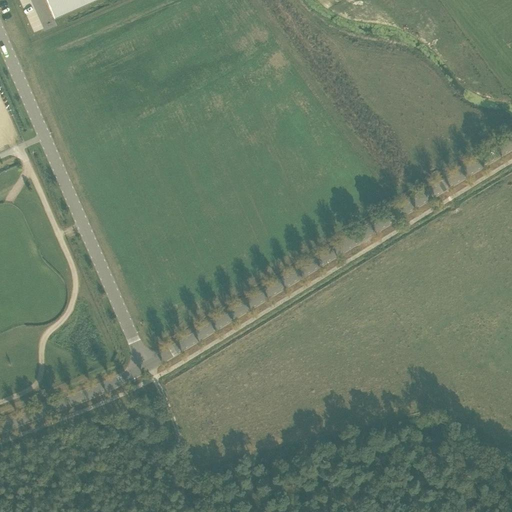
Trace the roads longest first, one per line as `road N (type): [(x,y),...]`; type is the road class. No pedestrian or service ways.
road 1 (tertiary): [(146,367),(511,143)]
road 2 (unclassified): [(0,34),(146,367)]
road 3 (track): [(19,148),(72,264),(75,292),(65,318),(42,340),(35,388),(0,402)]
road 4 (tertiary): [(0,426),(146,367)]
road 5 (track): [(153,380),(208,511)]
